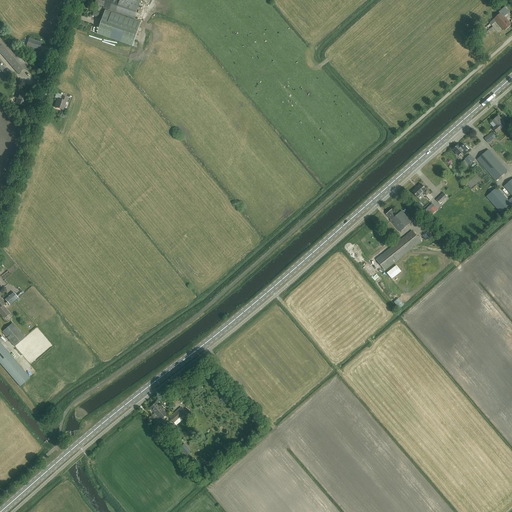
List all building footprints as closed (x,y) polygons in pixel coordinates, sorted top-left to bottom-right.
[(103,8),(106,9),(106,10),(105,10),(97,34),(132,46),(141,21),(134,19),(140,1),(136,0),(120,0),(120,1),(117,0),(96,0),(95,4),(104,7),(103,8)] [(504,31),(511,25),(501,13),(494,19),(504,31)] [(0,52),(18,73),(28,65),(0,32),(0,52)] [(39,50),(41,43),(28,39),(26,46),(39,50)] [(24,106),(27,95),(19,92),(16,103),(24,106)] [(66,102),(68,98),(61,96),(60,99),(57,98),(55,107),(63,110),(65,102),(66,102)] [(500,130),(506,125),(498,116),(492,121),(496,126),(493,129),(496,133),(500,130)] [(488,143),(496,137),(492,132),(484,139),(488,143)] [(460,147),(458,145),(452,149),(458,156),(462,153),(463,155),(464,154),(465,155),(469,151),(463,144),(460,147)] [(477,160),(496,181),(507,171),(488,150),(477,160)] [(470,165),(475,161),(470,154),(465,159),(470,165)] [(417,197),(423,193),(426,196),(430,193),(427,189),(426,190),(421,184),(412,191),(417,197)] [(486,197),(499,212),(501,214),(511,204),(496,188),(486,197)] [(439,204),(447,198),(444,194),(436,201),(439,204)] [(401,232),(411,222),(401,211),(397,215),(392,210),(386,215),(391,220),(391,221),(401,232)] [(384,270),(420,241),(412,231),(376,260),(384,270)] [(391,279),(401,271),(396,266),(387,273),(391,279)] [(10,314),(6,310),(3,306),(3,305),(0,307),(0,314),(4,318),(10,314)] [(2,332),(15,346),(25,338),(12,323),(2,332)] [(0,363),(20,387),(30,378),(0,343),(0,363)] [(156,402),(150,408),(156,414),(155,415),(154,414),(151,417),(157,424),(167,414),(156,402)] [(174,423),(186,412),(181,407),(169,418),(174,423)] [(184,445),(180,449),(186,456),(190,452),(184,445)]
